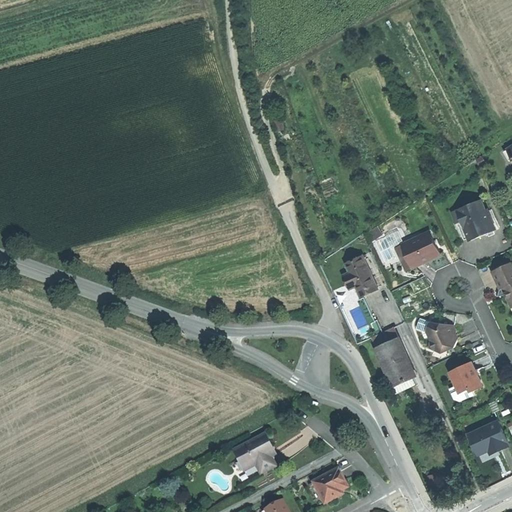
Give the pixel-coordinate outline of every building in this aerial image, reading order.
[(465,219),(463,220),(470,237),(471,240),(480,236),(497,230),(492,217),(490,218),(482,200),(461,208),(465,219)] [(470,237),(463,220),(458,209),(453,212),(457,223),(460,225),(465,239),(470,237)] [(377,224),(364,232),(369,241),(383,233),(377,224)] [(403,244),(413,267),(428,260),(441,254),(430,231),(403,244)] [(407,270),(413,267),(403,244),(396,247),(407,270)] [(378,286),(363,254),(347,262),(351,271),(354,279),(357,285),(361,294),(378,286)] [(511,264),(511,263),(493,271),(501,289),(504,288),(507,295),(511,305),(511,264)] [(350,288),(357,285),(354,279),(351,271),(344,274),(350,288)] [(427,332),(431,322),(420,319),(417,328),(427,332)] [(440,323),(431,322),(427,332),(427,333),(431,342),(429,348),(443,353),(454,348),(458,339),(455,334),(456,331),(454,326),(451,327),(449,324),(440,323)] [(377,347),(400,337),(395,326),(372,337),(377,347)] [(389,374),(394,385),(402,381),(404,381),(406,387),(417,383),(405,355),(408,354),(400,337),(377,347),(389,374)] [(451,371),(457,385),(464,400),(476,394),(474,391),(484,386),(478,373),(473,361),(451,371)] [(402,381),(394,385),(397,393),(418,384),(417,383),(406,387),(404,381),(402,381)] [(462,401),(464,400),(457,385),(451,388),(456,399),(462,401)] [(501,410),(496,401),(489,404),(494,413),(501,410)] [(500,420),(471,434),(480,453),(491,448),(493,453),(501,449),(510,445),(507,440),(509,439),(500,420)] [(267,433),(237,450),(248,470),(257,464),(262,473),(278,465),(273,456),(278,454),(273,444),(267,433)] [(317,482),(326,499),(351,485),(342,469),(317,482)] [(439,473),(428,476),(430,486),(441,484),(439,473)] [(351,485),(326,499),(328,503),(340,496),(353,489),(351,485)] [(293,511),(286,499),(263,511),(293,511)]
